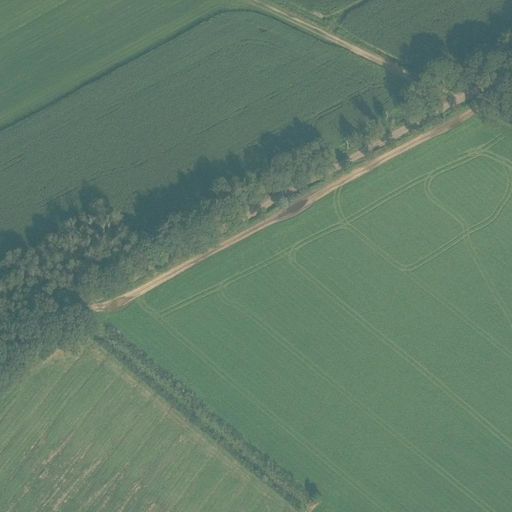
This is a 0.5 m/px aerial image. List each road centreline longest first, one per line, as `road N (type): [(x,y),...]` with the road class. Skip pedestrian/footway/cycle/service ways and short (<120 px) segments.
road 1 (track): [(511,86),(110,298),(0,347)]
road 2 (track): [(511,71),(100,296)]
